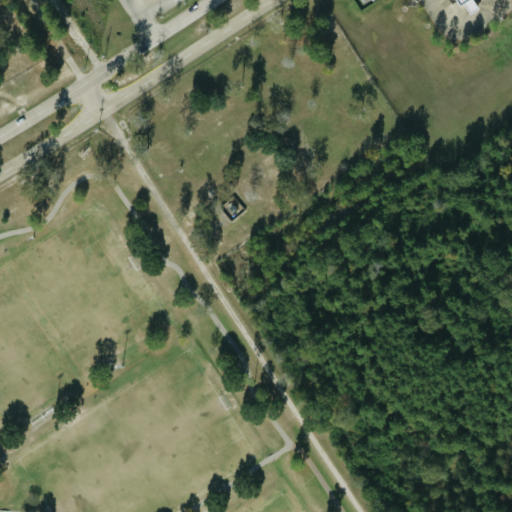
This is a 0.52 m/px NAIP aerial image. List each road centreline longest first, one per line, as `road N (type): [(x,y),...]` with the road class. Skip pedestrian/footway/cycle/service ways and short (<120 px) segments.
road 1 (track): [(101,110),(363,511)]
road 2 (secondary): [(0,175),(266,0)]
road 3 (secondary): [(214,0),(0,139)]
